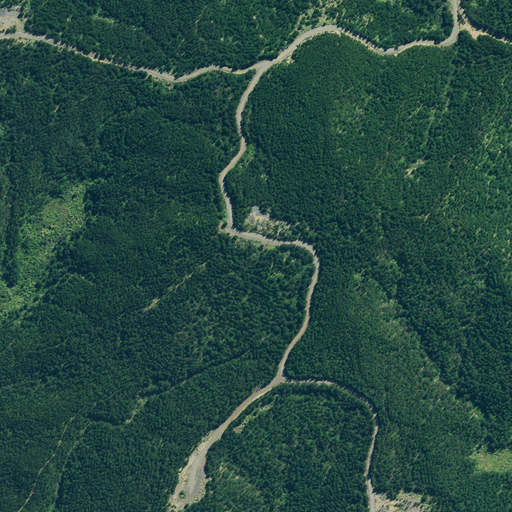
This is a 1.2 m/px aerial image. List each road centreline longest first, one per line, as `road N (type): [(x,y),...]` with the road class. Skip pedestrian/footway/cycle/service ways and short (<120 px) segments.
road 1 (track): [(369,511),(378,402),(287,368),(315,281),(312,256),(245,232),(229,218),(220,170),(237,154),(254,80),(230,65),(172,72),(0,32)]
road 2 (track): [(457,0),(453,36),(443,43),(423,40),(386,52),(342,28),(313,31),(251,78)]
